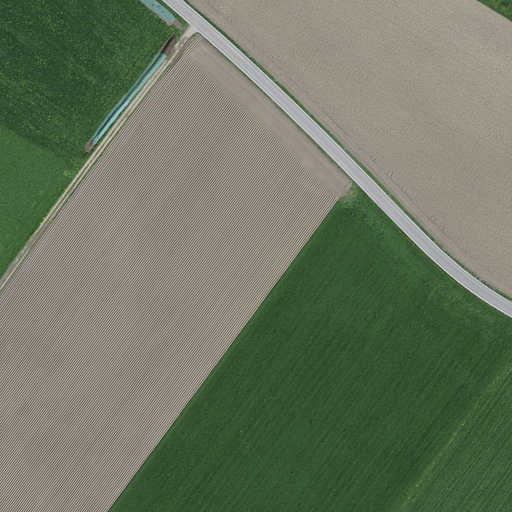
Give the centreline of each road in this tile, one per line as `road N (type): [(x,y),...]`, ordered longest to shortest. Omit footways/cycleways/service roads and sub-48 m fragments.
road 1 (tertiary): [(169,0),(449,265),(511,308)]
road 2 (track): [(0,289),(200,27)]
